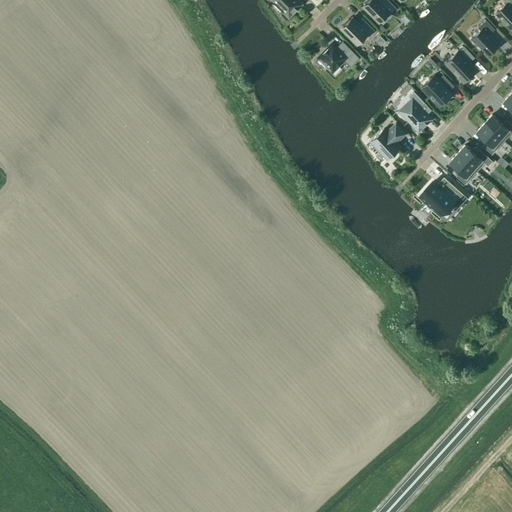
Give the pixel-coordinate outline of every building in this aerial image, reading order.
[(272,0),(288,16),(300,4),(296,0),(272,0)] [(397,7),(389,0),(366,0),(364,2),(366,3),(363,6),(379,21),(389,11),(391,13),(397,7)] [(510,28),(511,27),(511,8),(510,6),(511,3),(511,0),(503,0),(506,2),(495,13),(510,28)] [(344,25),(341,28),(357,43),(367,33),(369,35),(375,29),(362,17),(357,22),(352,17),(349,20),(348,18),(342,24),(344,25)] [(495,28),(486,19),(478,26),(480,29),(470,38),(477,45),(477,44),(487,55),(498,44),(489,34),(495,28)] [(336,47),(332,42),(318,57),(326,65),(332,72),(339,65),(338,65),(344,59),(350,66),(359,57),(343,40),(336,47)] [(445,62),(464,82),(476,70),(469,62),(474,57),(464,46),(458,51),(458,50),(445,62)] [(434,74),(421,86),(439,106),(452,93),(449,90),(454,85),(443,74),(438,78),(434,74)] [(399,110),(418,130),(430,118),(419,106),(424,102),(413,91),(409,95),(411,99),(399,110)] [(511,93),(511,92),(503,101),(511,109),(511,111),(509,115),(511,117),(511,93)] [(492,114),(484,123),(504,140),(511,130),(511,123),(506,118),(502,123),(492,114)] [(406,133),(396,122),(386,131),(383,128),(371,140),(388,158),(400,146),(395,141),(398,138),(399,139),(406,133)] [(484,123),(476,131),(487,141),(483,145),(492,153),(504,140),(484,123)] [(465,144),(457,153),(477,170),(484,161),(488,165),(492,160),(479,148),(475,153),(465,144)] [(457,153),(449,161),(460,171),(456,175),(465,183),(477,170),(457,153)] [(501,161),(499,163),(504,167),(508,163),(503,158),(501,161)] [(434,184),(422,198),(433,208),(434,207),(444,215),(454,204),(460,209),(468,200),(449,182),(441,190),(434,184)]
